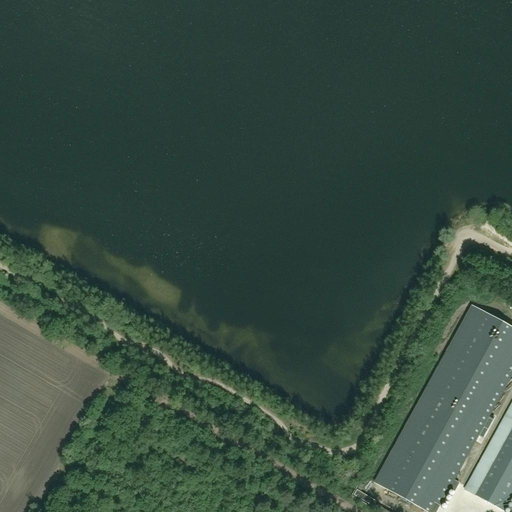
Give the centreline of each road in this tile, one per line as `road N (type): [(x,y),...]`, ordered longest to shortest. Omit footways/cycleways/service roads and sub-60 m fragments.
road 1 (unknown): [(0,272),(332,465),(462,241),(511,265)]
road 2 (track): [(0,306),(359,511)]
